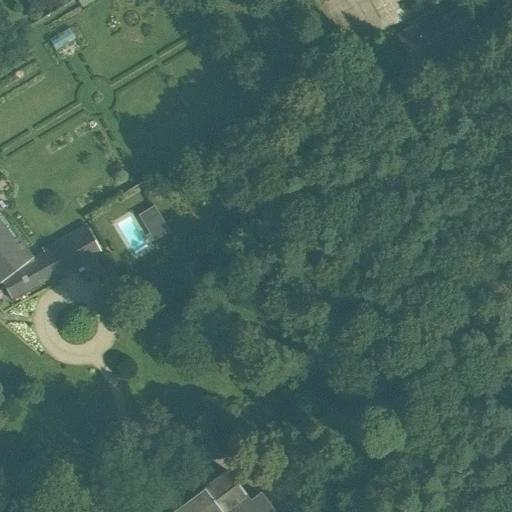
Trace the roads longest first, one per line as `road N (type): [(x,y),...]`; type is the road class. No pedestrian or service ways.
road 1 (track): [(443,405),(382,322),(338,133)]
road 2 (track): [(511,25),(338,133)]
road 3 (track): [(338,133),(216,0)]
